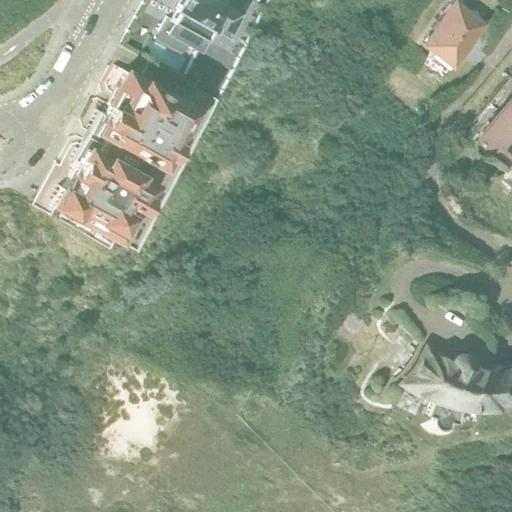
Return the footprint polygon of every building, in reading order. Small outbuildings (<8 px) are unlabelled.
[(178,0),(174,8),(176,9),(170,20),(201,38),(207,27),(210,29),(211,27),(222,33),(239,0),(178,0)] [(442,68),(445,63),(447,64),(480,22),(452,0),(419,43),(429,50),(425,55),(442,68)] [(208,55),(192,47),(178,75),(203,88),(216,63),(206,58),(208,55)] [(138,77),(122,69),(114,85),(115,85),(110,93),(114,95),(110,104),(105,101),(100,111),(94,108),(88,119),(94,122),(91,127),(93,128),(84,145),(82,144),(79,149),(74,146),(68,157),(73,160),(68,170),(69,170),(60,186),(53,198),(80,212),(78,217),(110,234),(151,159),(182,101),(166,93),(167,92),(139,77),(138,77)] [(511,93),(479,132),(510,158),(511,154),(511,93)] [(414,390),(430,398),(424,414),(431,416),(431,422),(435,427),(440,428),(446,426),(449,421),(456,423),(459,406),(467,407),(475,408),(484,408),(484,403),(494,402),(501,402),(508,401),(511,400),(511,362),(510,363),(492,366),(492,371),(484,371),(484,366),(477,366),(470,365),(466,364),(465,358),(450,354),(446,359),(442,357),(436,354),(429,350),(423,346),(398,381),(414,390)]
